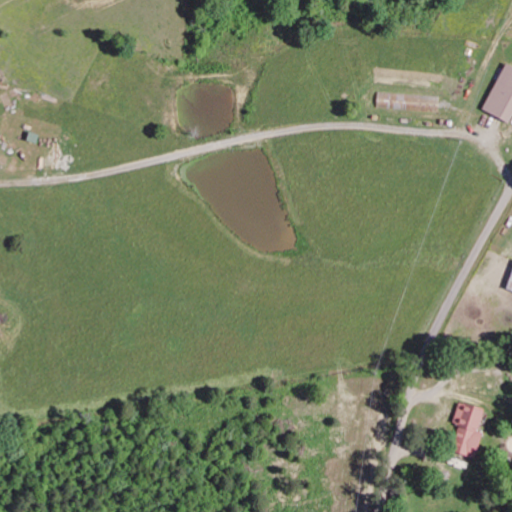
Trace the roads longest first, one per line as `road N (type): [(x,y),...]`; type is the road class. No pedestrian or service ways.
road 1 (track): [(511,175),(483,134),(344,127),(244,140),(62,185),(0,181)]
road 2 (residential): [(381,511),(426,358),(511,192)]
